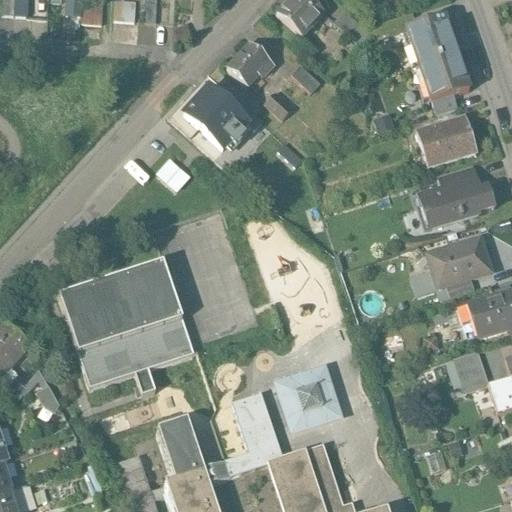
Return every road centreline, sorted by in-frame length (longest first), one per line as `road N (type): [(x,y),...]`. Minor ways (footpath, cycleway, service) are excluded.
road 1 (residential): [(0,276),(246,0)]
road 2 (residential): [(471,0),(511,130)]
